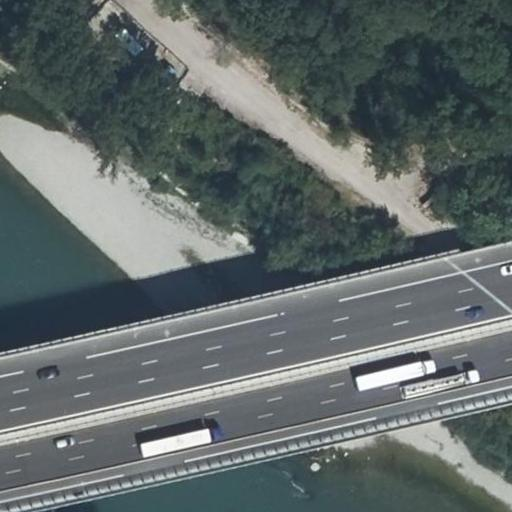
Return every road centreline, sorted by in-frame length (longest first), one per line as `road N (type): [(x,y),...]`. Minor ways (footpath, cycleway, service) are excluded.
road 1 (motorway): [(0,476),(511,360)]
road 2 (motorway): [(511,290),(0,401)]
road 3 (track): [(135,0),(511,302)]
road 4 (track): [(372,187),(511,151)]
